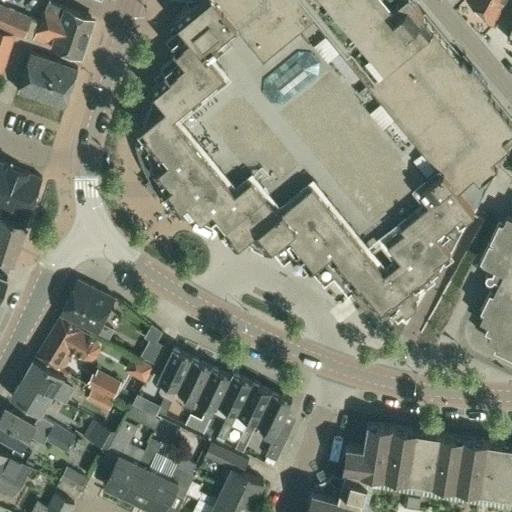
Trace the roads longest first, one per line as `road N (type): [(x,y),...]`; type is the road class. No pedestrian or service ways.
road 1 (tertiary): [(341,372),(180,294),(133,266),(99,231)]
road 2 (unclassified): [(0,372),(58,270),(99,231)]
road 3 (tertiary): [(84,166),(125,22)]
road 4 (residential): [(288,511),(341,372)]
road 5 (residential): [(432,0),(511,91)]
